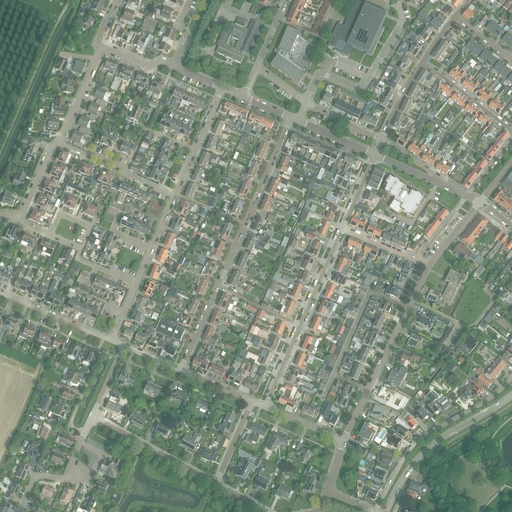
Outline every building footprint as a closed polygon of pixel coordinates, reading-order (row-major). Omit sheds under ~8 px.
[(90,9),(89,11),(97,15),(99,12),(100,13),(104,2),(103,2),(103,0),(91,0),(91,1),(92,3),(94,4),(92,9),(90,9)] [(139,7),(141,2),(136,0),(130,0),(130,1),(128,0),(126,5),(139,11),(140,7),(139,7)] [(304,8),(305,5),(306,3),(298,0),(296,0),(295,4),(304,8)] [(456,8),(461,2),(458,0),(447,0),(447,1),(452,5),(456,8)] [(494,0),(496,1),(491,7),(487,5),(485,8),(490,11),(491,10),(499,0),(494,0)] [(506,0),(499,0),(491,10),(490,12),(491,12),(490,12),(492,14),(499,5),(501,7),(504,4),(506,0)] [(345,27),(344,26),(338,23),(331,39),(332,39),(329,45),(337,48),(336,50),(348,56),(352,46),(367,52),(365,55),(371,58),(384,29),(381,27),(386,14),(358,1),(357,5),(356,4),(345,27)] [(511,3),(508,1),(505,5),(504,7),(502,9),(504,11),(499,18),(501,20),(503,18),(505,15),(511,6),(511,3)] [(174,13),(176,8),(163,2),(162,6),(165,7),(163,11),(171,15),(172,12),(174,13)] [(254,16),(258,8),(259,5),(255,4),(254,6),(250,14),(254,16)] [(301,13),(304,8),(295,4),(293,9),(301,13)] [(124,14),(133,17),(135,13),(137,14),(139,11),(126,5),(124,10),(126,11),(124,14)] [(471,5),(463,15),(463,16),(469,21),(475,13),(472,11),(475,8),(471,5)] [(454,11),(450,8),(448,6),(443,12),(445,14),(449,17),(454,11)] [(299,18),(301,15),(301,13),(293,9),(291,14),(299,18)] [(171,15),(163,11),(161,11),(159,16),(157,15),(155,18),(169,24),(171,19),(169,18),(171,15)] [(438,31),(447,19),(440,14),(439,16),(434,12),(429,18),(421,12),(418,16),(438,31)] [(130,22),(133,17),(124,14),(123,17),(121,16),(119,21),(132,27),(133,23),(130,22)] [(297,23),(299,18),(291,14),(288,20),(289,20),(288,23),(295,26),(296,23),(297,23)] [(485,15),(479,23),(483,26),(489,18),(489,19),(490,18),(492,15),(490,14),(488,17),(486,15),(485,15)] [(85,28),(87,29),(92,31),(93,28),(92,27),(95,20),(87,17),(86,20),(85,20),(85,21),(84,24),(87,25),(85,28)] [(421,31),(429,37),(432,31),(428,28),(425,26),(427,24),(420,19),(421,19),(419,17),(416,20),(418,21),(425,26),(421,31)] [(261,25),(252,21),(248,30),(244,28),(247,22),(238,18),(236,25),(232,23),(227,33),(223,31),(219,42),(218,42),(217,46),(219,47),(216,53),(241,64),(244,57),(242,56),(244,52),(248,54),(251,47),(251,46),(252,43),(253,43),(256,36),(256,35),(257,32),(258,32),(261,25)] [(489,24),(486,28),(492,33),(498,25),(496,24),(492,21),(489,24)] [(458,36),(461,33),(464,29),(457,24),(451,31),(455,34),(458,36)] [(121,40),(124,32),(120,30),(121,27),(117,25),(112,38),(117,40),(118,38),(121,40)] [(498,25),(492,33),(498,38),(501,34),(504,30),(498,25)] [(301,88),(303,82),(312,61),(312,62),(303,55),(309,43),(298,36),(300,32),(288,27),(278,51),(275,49),(274,53),(278,56),(271,66),(299,85),(298,86),(301,88)] [(176,34),(171,32),(161,28),(160,32),(165,34),(162,40),(173,44),(175,39),(174,38),(176,34)] [(134,32),(128,45),(133,47),(134,45),(137,47),(140,39),(136,37),(138,31),(135,30),(134,33),(134,32)] [(124,32),(121,40),(124,41),(123,43),(128,45),(134,32),(130,31),(129,34),(124,32)] [(425,41),(429,37),(421,31),(418,36),(421,39),(425,41)] [(450,41),(455,45),(457,42),(452,38),(454,36),(449,33),(446,38),(450,41)] [(508,45),(511,39),(511,36),(508,33),(505,37),(502,40),(508,45)] [(412,44),(411,47),(419,52),(422,46),(418,44),(414,42),(416,39),(409,35),(407,38),(412,41),(411,43),(412,44)] [(148,53),(150,47),(153,41),(146,38),(145,41),(140,39),(137,47),(140,48),(139,50),(148,53)] [(153,48),(156,49),(155,51),(158,52),(158,50),(167,54),(169,50),(170,50),(173,44),(162,40),(160,46),(155,43),(153,48)] [(472,51),(477,45),(471,40),(468,44),(466,46),(472,51)] [(445,51),(449,45),(443,41),(439,47),(445,51)] [(478,56),(480,53),(483,49),(477,45),(472,51),(478,56)] [(415,57),(419,52),(411,47),(409,49),(407,48),(406,51),(401,48),(399,50),(406,55),(407,52),(415,57)] [(441,56),(445,51),(439,47),(436,52),(441,56)] [(486,62),(491,56),(485,51),(482,55),(480,57),(486,62)] [(432,58),(438,61),(440,57),(441,56),(436,52),(432,58)] [(492,67),(494,64),(497,60),(491,56),(486,62),(492,67)] [(404,57),(401,63),(408,67),(412,62),(408,59),(404,57)] [(448,68),(451,64),(451,63),(449,61),(450,61),(447,59),(443,65),(448,68)] [(60,60),(58,64),(55,69),(60,71),(59,74),(66,77),(69,70),(65,69),(67,63),(60,60)] [(109,71),(112,63),(107,60),(106,62),(104,61),(101,67),(104,68),(104,69),(109,71)] [(86,63),(82,63),(80,62),(80,63),(76,62),(75,65),(72,64),(69,70),(72,71),(72,72),(81,76),(86,63)] [(494,68),(500,73),(505,67),(499,62),(496,66),(494,68)] [(116,74),(119,68),(116,67),(117,65),(112,63),(109,71),(107,74),(113,76),(114,73),(116,74)] [(401,63),(397,68),(401,70),(405,73),(408,67),(401,63)] [(454,79),(459,72),(457,70),(459,67),(457,65),(452,71),(449,75),(454,79)] [(122,69),(119,68),(116,74),(119,75),(118,78),(123,80),(128,69),(122,67),(122,69)] [(500,73),(506,78),(511,71),(505,67),(500,73)] [(128,82),(129,80),(129,79),(132,81),(134,75),(132,74),(133,72),(128,69),(123,80),(128,82)] [(427,78),(429,74),(424,70),(420,76),(426,80),(427,78)] [(486,79),(489,75),(485,72),(483,70),(479,74),(486,79)] [(459,72),(454,79),(458,82),(466,73),(464,71),(461,74),(459,72)] [(392,81),(398,84),(401,78),(397,76),(396,75),(392,73),(389,80),(392,81)] [(134,82),(139,84),(143,76),(138,74),(137,76),(134,75),(132,81),(134,82)] [(143,89),(145,86),(147,87),(150,81),(147,80),(148,78),(143,76),(139,84),(140,84),(138,87),(143,89)] [(422,85),(426,80),(420,76),(417,82),(421,84),(422,85)] [(470,76),(462,85),(467,89),(472,83),(470,81),(473,78),(470,76)] [(72,81),(68,81),(64,80),(64,82),(62,82),(61,89),(63,89),(62,92),(71,93),(71,92),(73,92),(74,84),(72,84),(72,81)] [(438,80),(436,84),(432,90),(434,92),(439,85),(441,81),(438,80)] [(150,81),(147,87),(150,88),(149,91),(154,94),(154,92),(158,83),(153,81),(152,83),(150,81)] [(389,87),(390,88),(395,90),(398,84),(392,81),(391,84),(387,83),(386,85),(389,87)] [(474,85),(472,83),(467,89),(472,93),(475,89),(480,83),(477,81),(474,85)] [(384,97),(390,100),(393,94),(387,91),(384,90),(385,88),(383,87),(379,84),(379,85),(373,82),(371,85),(383,91),(382,93),(385,94),(384,97)] [(158,83),(154,92),(158,94),(158,92),(160,93),(163,94),(165,88),(163,87),(163,85),(158,83)] [(439,94),(441,91),(443,92),(448,87),(443,83),(440,86),(436,92),(437,92),(433,97),(436,99),(440,94),(439,94)] [(419,87),(415,85),(411,91),(417,94),(420,88),(419,87)] [(500,95),(506,88),(503,85),(497,93),(500,95)] [(112,90),(107,89),(103,87),(101,89),(98,88),(96,93),(104,96),(106,93),(110,94),(112,90)] [(176,101),(181,90),(178,89),(179,88),(176,87),(172,96),(175,97),(173,100),(176,101)] [(452,90),(448,87),(443,92),(448,96),(449,95),(451,96),(453,93),(451,92),(452,90)] [(483,87),(479,92),(476,96),(480,100),(485,94),(483,92),(486,89),(483,87)] [(337,88),(335,93),(333,97),(327,94),(323,102),(329,105),(330,104),(333,105),(340,90),(337,88)] [(427,100),(430,101),(433,94),(431,93),(432,92),(427,89),(425,92),(430,95),(427,100)] [(181,90),(176,101),(179,102),(180,99),(182,100),(186,91),(184,90),(183,92),(181,90)] [(183,104),(185,105),(190,94),(188,93),(188,92),(186,91),(182,100),(184,101),(183,104)] [(408,97),(413,99),(414,100),(416,97),(419,98),(420,95),(417,94),(411,91),(408,97)] [(485,103),(488,99),(493,94),(490,92),(488,95),(485,94),(480,100),(485,103)] [(103,100),(104,96),(96,93),(94,97),(97,99),(96,101),(105,105),(106,102),(103,100)] [(453,93),(451,96),(453,98),(452,99),(456,103),(461,97),(456,93),(455,95),(453,93)] [(189,103),(191,104),(195,95),(193,94),(193,96),(190,94),(185,105),(188,106),(189,103)] [(195,95),(191,104),(194,105),(192,108),(195,109),(200,99),(197,98),(197,96),(195,95)] [(386,107),(390,100),(384,97),(382,101),(379,99),(377,102),(381,104),(386,107)] [(461,97),(456,103),(461,107),(462,106),(464,107),(466,104),(465,102),(466,101),(461,97)] [(492,103),(489,106),(494,110),(498,104),(496,102),(499,99),(497,97),(492,103)] [(65,100),(60,99),(57,99),(56,104),(55,113),(64,114),(65,106),(64,105),(65,100)] [(202,100),(200,99),(195,109),(197,110),(198,108),(205,110),(209,101),(202,99),(202,100)] [(367,106),(369,101),(369,100),(368,103),(360,99),(359,102),(364,104),(362,109),(364,111),(367,106)] [(413,103),(411,102),(406,100),(403,106),(410,109),(413,103)] [(425,109),(426,106),(427,106),(430,101),(427,100),(425,104),(419,101),(418,103),(423,106),(424,105),(425,106),(423,108),(425,109)] [(104,108),(105,105),(96,101),(95,104),(91,103),(89,107),(98,111),(99,108),(104,108)] [(334,107),(340,110),(343,104),(337,101),(336,103),(334,107)] [(378,105),(370,101),(369,101),(364,111),(368,112),(372,105),(377,107),(378,105)] [(494,110),(498,114),(502,110),(506,104),(503,102),(501,106),(498,104),(494,110)] [(138,105),(132,103),(131,106),(134,107),(132,112),(140,116),(143,111),(137,108),(138,105)] [(222,112),(226,114),(227,110),(230,111),(233,105),(227,103),(222,112)] [(340,110),(346,113),(349,107),(343,104),(340,110)] [(466,104),(464,107),(466,109),(465,110),(470,114),(475,108),(470,104),(468,105),(466,104)] [(233,105),(230,111),(233,113),(232,116),(234,117),(235,114),(238,108),(233,105)] [(385,109),(381,106),(378,105),(377,107),(376,110),(383,113),(385,109)] [(407,115),(410,109),(403,106),(400,112),(407,115)] [(99,120),(100,117),(96,115),(98,111),(89,107),(87,112),(91,114),(90,116),(99,120)] [(349,107),(346,113),(352,116),(355,110),(349,107)] [(235,114),(241,116),(243,110),(238,108),(235,114)] [(477,118),(480,114),(478,113),(479,111),(475,108),(470,114),(475,117),(476,116),(477,118)] [(243,110),(241,116),(243,117),(241,120),(245,121),(246,119),(249,112),(243,110)] [(358,119),(360,114),(361,112),(355,110),(352,116),(358,119)] [(427,115),(426,115),(432,120),(436,115),(438,112),(435,110),(433,113),(432,113),(430,111),(427,115)] [(132,119),(138,122),(140,116),(132,112),(129,118),(126,116),(125,119),(131,122),(132,119)] [(372,118),(369,117),(370,113),(368,112),(366,115),(365,115),(363,121),(369,124),(372,118)] [(253,122),(255,123),(257,116),(252,114),(248,122),(252,124),(253,122)] [(478,120),(483,124),(488,118),(483,114),(482,116),(480,114),(477,118),(479,119),(478,120)] [(98,120),(99,120),(90,116),(86,115),(85,118),(81,116),(79,121),(88,124),(89,121),(94,122),(95,119),(98,120)] [(164,115),(161,122),(159,126),(161,128),(162,126),(164,127),(169,117),(164,115)] [(399,115),(396,121),(405,126),(406,126),(409,120),(399,115)] [(446,118),(442,123),(447,126),(451,122),(452,123),(453,121),(452,120),(454,117),(451,115),(448,118),(446,118)] [(54,117),(49,117),(47,116),(46,122),(49,122),(49,123),(49,128),(57,129),(58,121),(54,121),(54,117)] [(258,124),(256,127),(259,128),(260,125),(263,119),(257,116),(255,123),(258,124)] [(375,120),(372,118),(369,124),(375,127),(380,118),(377,116),(375,120)] [(168,131),(172,122),(170,121),(172,118),(169,117),(164,127),(167,129),(166,130),(168,131)] [(483,134),(485,131),(489,126),(493,122),(488,118),(483,124),(486,126),(481,132),(483,134)] [(266,127),(269,121),(263,119),(260,125),(266,127)] [(171,131),(174,132),(178,121),(176,120),(175,123),(172,122),(168,131),(171,132),(171,131)] [(86,128),(88,124),(79,121),(77,125),(81,127),(80,130),(89,134),(90,131),(86,128)] [(178,135),(182,126),(180,125),(181,122),(178,121),(174,132),(176,133),(176,134),(178,135)] [(270,142),(276,130),(278,125),(269,121),(266,127),(268,129),(266,134),(264,134),(263,136),(262,136),(261,138),(270,142)] [(393,127),(399,130),(401,127),(404,129),(405,126),(396,121),(393,127)] [(216,128),(222,130),(225,124),(218,122),(216,128)] [(242,132),(242,130),(243,130),(245,126),(244,125),(238,122),(237,124),(236,127),(235,129),(242,132)] [(490,128),(487,131),(489,132),(492,129),(496,125),(493,123),(490,128)] [(181,135),(183,136),(188,125),(185,124),(184,127),(182,126),(178,135),(180,136),(181,135)] [(191,141),(195,132),(189,129),(190,126),(188,125),(183,136),(186,137),(185,138),(191,141)] [(213,134),(218,136),(219,137),(222,130),(216,128),(213,134)] [(408,136),(411,137),(412,138),(416,130),(413,129),(411,134),(405,132),(404,134),(408,136)] [(87,137),(89,134),(80,130),(78,132),(75,131),(73,136),(81,139),(83,136),(87,137)] [(100,143),(105,145),(109,136),(106,134),(107,132),(102,130),(99,137),(102,138),(100,143)] [(499,138),(504,142),(510,135),(505,132),(503,135),(502,134),(499,138)] [(114,138),(109,136),(105,145),(110,147),(112,142),(115,144),(117,139),(118,135),(115,134),(114,138)] [(290,144),(296,146),(300,135),(298,134),(297,136),(294,134),(290,144)] [(301,149),(302,146),(305,139),(302,138),(303,136),(300,135),(296,146),(301,149)] [(82,149),(83,145),(80,143),(81,139),(73,136),(71,140),(74,142),(73,145),(82,149)] [(400,138),(396,143),(404,148),(407,144),(408,143),(407,143),(410,139),(411,137),(408,136),(405,141),(400,138)] [(430,143),(429,144),(433,147),(438,138),(435,136),(430,143)] [(481,138),(490,145),(492,143),(483,136),(481,138)] [(215,146),(218,140),(212,137),(209,143),(215,146)] [(498,142),(495,145),(499,148),(504,142),(499,138),(497,141),(498,142)] [(174,144),(165,140),(163,139),(161,143),(161,144),(171,149),(172,146),(173,147),(174,144)] [(302,146),(308,149),(312,140),(309,139),(308,141),(305,139),(302,146)] [(40,143),(36,141),(32,140),(29,146),(31,147),(29,151),(28,151),(25,158),(34,162),(37,155),(36,154),(40,143)] [(125,154),(129,144),(124,142),(124,141),(121,140),(121,141),(119,145),(122,147),(119,151),(125,154)] [(263,141),(260,140),(259,144),(261,145),(259,150),(266,153),(268,146),(262,143),(263,141)] [(308,149),(314,151),(317,144),(313,143),(314,141),(312,140),(308,149)] [(414,140),(408,150),(412,153),(417,147),(414,146),(417,142),(414,140)] [(443,153),(448,145),(449,143),(446,142),(445,143),(439,151),(443,153)] [(212,152),(215,146),(209,143),(206,150),(212,152)] [(134,152),(136,148),(137,147),(134,145),(133,146),(129,144),(125,154),(130,156),(132,151),(134,152)] [(170,151),(171,149),(161,144),(159,147),(162,148),(161,150),(170,154),(171,152),(170,151)] [(318,156),(319,153),(323,145),(320,144),(320,146),(317,144),(314,151),(312,154),(318,156)] [(319,153),(325,156),(328,149),(325,148),(325,146),(323,145),(319,153)] [(419,149),(417,147),(412,153),(418,157),(424,147),(422,145),(419,149)] [(489,151),(494,155),(499,148),(495,145),(493,148),(492,147),(489,151)] [(329,161),(334,150),(332,149),(331,150),(328,149),(325,156),(330,158),(329,161)] [(422,160),(427,163),(431,156),(429,155),(431,151),(428,149),(422,160)] [(67,159),(69,154),(60,150),(59,152),(58,155),(57,154),(57,155),(67,159)] [(169,156),(170,154),(161,150),(160,152),(157,151),(156,154),(167,158),(168,156),(169,156)] [(266,153),(259,150),(257,155),(254,154),(253,157),(256,159),(257,157),(263,159),(266,153)] [(334,150),(329,161),(334,163),(333,167),(337,168),(341,159),(338,158),(339,154),(336,153),(337,151),(334,150)] [(485,158),(489,161),(494,155),(489,151),(487,154),(487,155),(485,158)] [(202,159),(208,162),(211,163),(212,160),(216,161),(217,158),(205,153),(202,159)] [(166,161),(167,158),(156,154),(155,156),(158,157),(157,159),(166,163),(167,161),(166,161)] [(427,163),(432,166),(438,156),(436,154),(434,158),(431,156),(427,163)] [(65,163),(67,159),(57,155),(56,158),(57,158),(56,160),(62,162),(60,165),(66,167),(67,164),(65,163)] [(348,167),(349,167),(353,158),(347,156),(344,162),(348,163),(343,174),(345,175),(347,172),(348,168),(348,167)] [(297,167),(294,166),(291,164),(293,161),(284,157),(281,163),(290,168),(296,170),(297,167)] [(166,163),(157,159),(154,158),(152,163),(163,167),(164,165),(165,166),(166,163)] [(224,158),(221,165),(228,168),(230,161),(224,158)] [(353,158),(349,167),(351,168),(352,166),(355,167),(358,160),(353,158)] [(206,168),(208,162),(202,159),(199,165),(206,168)] [(255,160),(252,159),(250,163),(253,164),(251,169),(257,172),(260,165),(254,162),(255,160)] [(445,161),(443,159),(436,169),(441,172),(447,163),(444,162),(445,161)] [(482,170),(488,163),(483,160),(481,163),(480,162),(477,166),(482,170)] [(447,163),(441,172),(446,175),(453,166),(448,162),(447,163)] [(81,173),(84,174),(88,165),(87,165),(85,164),(84,164),(83,163),(80,169),(77,168),(76,172),(75,173),(80,175),(81,173)] [(162,170),(163,167),(152,163),(151,165),(154,167),(153,169),(162,173),(163,170),(162,170)] [(290,168),(281,163),(278,170),(287,174),(290,168)] [(60,174),(61,171),(63,172),(66,167),(60,165),(59,167),(54,165),(53,167),(52,167),(51,169),(60,174)] [(85,177),(90,180),(92,180),(94,175),(90,173),(92,168),(90,167),(91,166),(88,165),(84,174),(86,175),(85,177)] [(477,177),(482,170),(477,166),(475,169),(475,170),(473,173),(477,177)] [(319,179),(323,181),(328,170),(324,168),(319,179)] [(365,200),(370,202),(372,203),(374,199),(376,200),(377,197),(383,199),(384,196),(377,193),(378,192),(378,191),(377,190),(384,175),(388,176),(389,174),(388,173),(385,172),(376,168),(374,172),(375,172),(374,174),(373,174),(372,178),(373,178),(372,181),(371,180),(369,184),(370,184),(369,187),(373,189),(372,191),(374,192),(373,195),(368,193),(365,200)] [(60,174),(51,169),(50,170),(51,170),(50,173),(49,175),(55,177),(54,180),(59,182),(62,175),(60,174)] [(161,175),(162,173),(153,169),(152,171),(149,170),(148,172),(159,177),(160,174),(161,175)] [(198,169),(195,175),(201,177),(204,171),(198,169)] [(254,178),(257,172),(251,169),(249,174),(246,173),(244,176),(247,177),(248,176),(254,178)] [(354,170),(352,169),(350,173),(347,172),(345,175),(351,178),(352,174),(353,171),(354,170)] [(26,175),(21,173),(20,172),(17,178),(16,177),(12,185),(22,189),(21,191),(25,182),(23,180),(24,178),(24,179),(26,175)] [(99,177),(96,176),(94,175),(92,180),(94,181),(97,183),(97,184),(100,185),(101,185),(102,185),(107,173),(106,173),(104,172),(103,173),(101,172),(99,177)] [(159,177),(148,172),(147,175),(150,176),(149,178),(158,182),(159,180),(158,179),(159,177)] [(330,172),(329,175),(335,177),(333,184),(345,189),(348,183),(344,181),(345,179),(349,181),(351,178),(345,175),(344,178),(337,175),(336,175),(334,174),(330,172)] [(511,172),(502,185),(506,188),(511,193),(511,172)] [(107,173),(102,185),(102,186),(104,187),(106,186),(109,188),(108,191),(110,192),(111,188),(115,190),(118,183),(114,181),(113,184),(109,182),(111,176),(109,175),(110,175),(107,173)] [(467,179),(472,183),(477,177),(473,173),(471,176),(470,175),(467,179)] [(192,181),(197,183),(199,184),(200,180),(207,183),(208,180),(201,177),(195,175),(192,181)] [(420,208),(426,199),(421,197),(422,196),(417,193),(417,194),(413,191),(412,193),(411,192),(410,193),(403,189),(404,188),(403,188),(405,186),(399,182),(400,182),(396,179),(395,180),(390,176),(385,183),(389,185),(385,192),(389,194),(390,192),(397,197),(390,208),(398,214),(401,210),(414,218),(419,209),(417,208),(418,206),(420,208)] [(243,188),(249,190),(252,184),(246,181),(247,179),(244,178),(242,181),(245,183),(243,188)] [(289,181),(282,178),(280,181),(283,182),(282,184),(287,186),(289,181)] [(307,178),(303,187),(309,189),(309,188),(310,189),(314,182),(312,181),(307,178)] [(465,183),(463,186),(467,189),(472,183),(467,179),(465,182),(465,183)] [(59,182),(54,180),(53,182),(47,180),(46,182),(44,184),(54,189),(55,186),(56,187),(57,186),(58,185),(63,187),(64,184),(59,182)] [(274,180),(271,187),(277,189),(280,183),(274,180)] [(120,192),(117,201),(118,201),(117,203),(118,204),(120,199),(122,196),(127,185),(124,184),(125,183),(122,182),(118,191),(120,192)] [(56,190),(54,189),(44,184),(44,185),(43,187),(44,188),(43,190),(48,192),(47,195),(53,197),(56,190)] [(188,190),(194,193),(197,187),(191,184),(188,190)] [(211,188),(210,191),(214,193),(216,190),(218,185),(215,184),(213,188),(211,188)] [(129,186),(127,185),(122,196),(124,197),(125,194),(128,195),(132,186),(130,185),(129,186)] [(134,187),(132,186),(128,195),(130,196),(129,199),(131,200),(136,189),(133,188),(134,187)] [(268,193),(272,195),(274,196),(276,193),(281,195),(283,192),(280,191),(277,189),(271,187),(268,193)] [(249,190),(243,188),(240,193),(238,192),(236,195),(239,196),(240,195),(246,197),(249,190)] [(138,190),(136,189),(131,200),(134,201),(135,199),(137,199),(141,190),(139,189),(138,190)] [(143,191),(141,190),(137,199),(139,200),(138,203),(141,204),(145,193),(143,192),(143,191)] [(192,199),(194,193),(188,190),(186,196),(192,199)] [(498,190),(491,199),(496,203),(496,202),(503,194),(498,190)] [(341,200),(344,194),(337,191),(336,194),(332,193),(329,201),(337,204),(339,200),(341,200)] [(6,192),(3,198),(1,202),(5,204),(6,203),(12,206),(13,203),(14,203),(15,199),(12,198),(13,195),(8,193),(6,192)] [(66,194),(64,198),(67,199),(64,205),(66,206),(69,208),(73,198),(74,196),(72,195),(70,194),(69,194),(66,193),(66,194)] [(148,200),(151,201),(153,195),(148,193),(148,194),(145,193),(141,204),(143,205),(144,202),(147,203),(148,200)] [(503,194),(496,202),(501,206),(507,198),(503,194)] [(37,199),(47,204),(49,199),(51,200),(53,197),(47,195),(46,197),(40,195),(40,197),(39,197),(38,199),(37,199)] [(73,198),(69,208),(72,209),(72,208),(74,209),(77,204),(79,205),(81,200),(79,198),(74,196),(73,198)] [(233,200),(231,205),(234,207),(241,209),(244,203),(238,200),(238,198),(235,197),(234,200),(233,200)] [(272,200),(271,199),(266,197),(263,204),(269,206),(269,207),(275,209),(276,206),(271,204),(272,200)] [(507,198),(501,206),(505,209),(511,201),(507,198)] [(42,207),(41,210),(46,212),(47,209),(45,208),(47,204),(37,199),(38,200),(37,202),(37,203),(36,205),(42,207)] [(184,200),(181,208),(188,211),(190,212),(192,207),(194,208),(196,205),(184,200)] [(85,202),(83,206),(86,208),(83,213),(85,214),(85,215),(88,216),(92,207),(90,206),(91,204),(85,201),(85,202)] [(92,207),(88,216),(91,217),(93,218),(95,212),(98,213),(100,208),(98,207),(99,204),(94,202),(92,207)] [(309,213),(310,210),(315,212),(317,207),(310,204),(307,203),(304,211),(309,213)] [(260,210),(265,212),(266,213),(269,207),(269,206),(263,204),(260,210)] [(329,212),(335,215),(337,208),(328,204),(327,207),(330,208),(329,212)] [(230,205),(228,210),(229,211),(228,214),(231,215),(232,213),(238,216),(241,209),(234,207),(231,205),(230,205)] [(201,207),(197,215),(203,217),(207,210),(201,207)] [(181,208),(178,214),(185,217),(188,211),(181,208)] [(31,214),(41,218),(42,216),(44,217),(46,212),(41,210),(40,212),(34,210),(33,212),(33,211),(31,214)] [(420,217),(419,220),(422,223),(423,223),(424,220),(427,217),(425,216),(428,212),(425,210),(420,217)] [(438,213),(445,218),(449,213),(444,210),(442,213),(439,211),(438,213)] [(300,219),(303,220),(309,222),(312,217),(308,216),(309,213),(303,211),(300,219)] [(332,221),(335,215),(329,212),(327,216),(324,214),(322,217),(332,221)] [(372,215),(393,225),(396,219),(395,218),(393,220),(375,212),(372,215)] [(357,228),(359,222),(361,219),(357,217),(359,214),(356,213),(351,225),(357,228)] [(437,220),(441,223),(445,218),(438,213),(437,214),(439,216),(436,219),(437,220)] [(30,219),(38,223),(42,225),(43,222),(40,221),(41,218),(31,214),(31,215),(30,217),(31,218),(30,219)] [(123,217),(121,221),(119,226),(122,227),(122,226),(125,227),(129,216),(127,215),(125,217),(123,217)] [(494,235),(496,233),(499,230),(480,215),(477,218),(477,219),(464,236),(463,236),(460,239),(470,247),(478,236),(481,233),(485,227),(494,235)] [(132,217),(129,216),(125,227),(127,228),(127,229),(129,230),(133,221),(131,220),(132,217)] [(256,224),(262,227),(265,220),(259,217),(256,224)] [(174,224),(181,227),(183,221),(176,218),(174,224)] [(131,230),(134,231),(138,220),(136,219),(135,222),(133,221),(129,230),(131,231),(131,230)] [(136,233),(138,234),(142,225),(140,224),(141,221),(138,220),(134,231),(136,232),(136,233)] [(323,224),(322,228),(328,231),(330,225),(321,220),(320,223),(323,224)] [(359,222),(357,228),(363,231),(367,221),(365,220),(363,223),(359,222)] [(433,225),(437,228),(441,223),(437,220),(433,225)] [(371,222),(369,228),(367,232),(373,235),(376,229),(377,225),(371,222)] [(148,224),(146,223),(144,226),(142,225),(138,234),(140,235),(141,234),(143,235),(148,224)] [(227,223),(224,229),(231,232),(233,226),(227,223)] [(150,225),(148,224),(143,235),(146,236),(145,237),(148,238),(152,229),(149,228),(150,225)] [(181,227),(174,224),(171,230),(181,234),(180,236),(186,239),(187,236),(182,233),(184,228),(181,227)] [(268,229),(265,228),(262,227),(256,224),(253,231),(259,233),(261,230),(266,232),(268,229)] [(433,234),(437,228),(433,225),(432,226),(431,225),(428,230),(433,234)] [(4,231),(2,237),(7,239),(8,240),(15,243),(18,236),(14,235),(17,229),(10,226),(7,232),(4,231)] [(315,233),(320,235),(325,237),(328,231),(322,228),(320,232),(316,230),(315,233)] [(376,229),(373,235),(380,238),(381,234),(384,235),(386,229),(384,228),(382,232),(376,229)] [(231,232),(224,229),(222,236),(228,238),(231,232)] [(386,233),(385,235),(383,239),(390,242),(392,236),(393,233),(395,234),(396,231),(392,230),(391,232),(390,232),(389,235),(386,233)] [(425,236),(429,239),(433,234),(428,230),(426,232),(427,233),(425,236)] [(498,242),(501,238),(504,234),(500,230),(488,245),(490,247),(496,240),(498,242)] [(34,250),(35,246),(37,241),(34,240),(35,237),(32,236),(31,236),(25,233),(22,241),(28,244),(27,247),(34,250)] [(309,247),(319,251),(322,244),(314,241),(316,237),(307,233),(306,238),(312,240),(309,247)] [(394,237),(392,243),(398,246),(403,234),(400,233),(398,235),(400,236),(398,239),(394,237)] [(106,235),(105,238),(116,242),(117,240),(118,241),(119,238),(110,234),(109,237),(106,235)] [(178,237),(174,236),(169,234),(167,240),(174,243),(175,239),(177,239),(178,237)] [(403,234),(398,246),(405,249),(408,243),(405,241),(407,236),(403,234)] [(503,245),(506,242),(509,238),(505,234),(493,248),(495,250),(501,243),(503,245)] [(257,238),(255,237),(251,235),(248,242),(254,245),(257,246),(260,247),(264,249),(266,246),(256,241),(257,238)] [(106,242),(105,244),(115,248),(116,246),(114,245),(116,242),(105,238),(104,240),(106,242)] [(346,248),(349,249),(350,245),(354,247),(353,249),(354,249),(357,241),(350,238),(346,248)] [(424,239),(422,238),(419,242),(418,241),(415,246),(420,250),(424,245),(421,243),(424,239)] [(215,243),(213,248),(216,249),(222,252),(225,245),(219,243),(220,241),(216,239),(215,243)] [(291,239),(288,246),(294,249),(297,241),(291,239)] [(167,240),(164,246),(174,250),(176,247),(177,244),(174,243),(167,240)] [(506,242),(501,249),(508,254),(511,248),(511,240),(509,244),(506,242)] [(51,255),(53,251),(55,247),(49,244),(49,243),(42,241),(40,246),(37,244),(35,249),(34,253),(39,255),(40,250),(51,255)] [(354,249),(357,251),(356,252),(359,253),(363,243),(357,241),(354,249)] [(251,251),(254,245),(248,242),(245,249),(251,251)] [(102,245),(101,247),(111,252),(112,250),(114,250),(115,248),(105,244),(104,246),(102,245)] [(476,260),(478,258),(460,244),(453,253),(455,255),(456,256),(463,261),(467,256),(469,258),(471,256),(476,260)] [(367,252),(370,254),(373,248),(367,245),(362,255),(365,256),(367,252)] [(412,250),(417,254),(420,250),(415,246),(413,247),(409,245),(408,248),(411,250),(412,250)] [(101,253),(110,257),(111,255),(110,254),(111,252),(101,247),(100,250),(102,251),(101,253)] [(307,253),(312,255),(316,257),(319,251),(309,247),(307,253)] [(375,260),(377,255),(379,251),(373,248),(370,254),(374,256),(372,259),(375,260)] [(219,259),(222,252),(216,249),(213,254),(210,253),(207,252),(206,255),(212,258),(213,256),(219,259)] [(65,250),(63,255),(61,259),(65,260),(64,263),(68,266),(72,257),(69,256),(71,253),(63,250),(65,250)] [(160,256),(166,259),(168,255),(170,256),(171,253),(162,250),(160,256)] [(387,261),(388,260),(390,255),(383,252),(380,258),(384,260),(382,263),(385,265),(387,261)] [(110,257),(101,253),(100,256),(97,254),(97,256),(96,257),(107,261),(108,259),(110,259),(110,257)] [(249,256),(247,255),(243,253),(240,260),(246,263),(249,256)] [(106,264),(107,261),(96,257),(97,256),(94,255),(91,254),(90,257),(98,260),(97,263),(106,267),(107,264),(106,264)] [(157,262),(161,264),(165,265),(166,263),(165,262),(166,259),(160,256),(157,262)] [(393,257),(390,263),(396,265),(399,259),(393,257)] [(480,265),(484,260),(479,257),(475,262),(480,265)] [(300,258),(299,261),(302,262),(312,266),(315,261),(310,259),(307,258),(306,261),(300,258)] [(186,259),(182,267),(187,269),(190,261),(187,260),(186,259)] [(207,268),(214,271),(216,264),(210,262),(211,260),(208,259),(207,262),(210,263),(207,268)] [(296,259),(295,262),(296,262),(295,264),(300,266),(300,267),(303,269),(302,269),(305,270),(310,272),(312,266),(302,262),(299,261),(296,259)] [(341,259),(339,265),(345,268),(346,264),(350,266),(351,263),(341,259)] [(246,263),(240,260),(237,267),(243,269),(246,263)] [(293,267),(285,264),(281,261),(276,272),(279,274),(283,266),(284,266),(283,268),(291,272),(293,267)] [(402,261),(399,268),(410,273),(413,267),(402,261)] [(339,265),(336,271),(347,276),(349,270),(345,268),(339,265)] [(155,266),(153,272),(160,275),(162,269),(155,266)] [(481,266),(476,273),(479,275),(484,269),(481,266)] [(211,278),(214,271),(207,268),(205,274),(202,272),(201,275),(204,277),(205,275),(211,278)] [(368,269),(366,273),(365,273),(364,276),(367,277),(372,280),(374,277),(369,275),(371,270),(371,269),(370,270),(368,269)] [(461,275),(451,270),(445,281),(449,283),(443,295),(442,295),(441,297),(438,295),(438,296),(439,297),(438,299),(441,300),(441,302),(442,302),(440,305),(443,306),(446,301),(451,304),(462,282),(465,283),(468,277),(461,273),(461,275)] [(7,271),(2,283),(8,285),(10,280),(11,278),(8,276),(10,272),(7,271)] [(232,278),(238,281),(241,274),(235,271),(232,278)] [(295,273),(297,274),(301,276),(299,280),(305,282),(308,276),(302,273),(296,271),(295,273)] [(150,278),(154,280),(157,281),(160,275),(153,272),(150,278)] [(303,287),(299,285),(292,282),(293,279),(284,275),(282,280),(292,284),(291,285),(290,285),(289,288),(300,293),(303,287)] [(332,281),(336,283),(341,285),(344,277),(340,275),(340,277),(335,275),(332,281)] [(361,275),(358,281),(364,284),(366,278),(361,275)] [(96,286),(95,288),(97,289),(102,279),(99,278),(100,277),(97,276),(93,285),(96,286)] [(201,282),(199,287),(205,290),(208,283),(202,280),(203,279),(200,277),(199,281),(201,282)] [(403,289),(404,286),(407,280),(401,277),(399,280),(396,279),(393,285),(403,289)] [(235,288),(237,283),(238,281),(232,278),(229,285),(235,288)] [(490,287),(495,282),(490,278),(486,284),(490,287)] [(24,279),(22,282),(19,290),(25,292),(26,290),(28,292),(31,285),(34,286),(35,284),(24,279)] [(103,289),(107,280),(105,279),(104,280),(102,279),(97,289),(98,290),(99,290),(99,291),(101,288),(103,289)] [(14,287),(19,290),(22,282),(17,280),(14,287)] [(148,282),(145,288),(153,291),(155,285),(148,282)] [(110,292),(112,293),(116,284),(114,283),(114,284),(111,283),(106,293),(109,295),(110,292)] [(330,285),(327,291),(334,294),(335,290),(339,291),(340,289),(330,285)] [(41,286),(39,289),(36,297),(42,300),(43,298),(45,299),(49,290),(46,289),(47,289),(46,287),(44,286),(43,287),(41,286)] [(389,286),(385,296),(389,297),(390,295),(396,298),(397,297),(397,298),(399,295),(398,295),(399,291),(389,286)] [(34,287),(32,290),(30,295),(36,297),(39,289),(34,287)] [(123,288),(120,287),(116,298),(118,299),(119,296),(122,297),(124,291),(126,289),(126,288),(123,287),(123,288)] [(194,291),(192,294),(196,296),(196,294),(202,296),(205,290),(199,287),(197,292),(194,291)] [(152,295),(151,294),(153,291),(145,288),(143,294),(151,297),(152,295)] [(298,299),(300,293),(289,288),(294,291),(293,294),(289,293),(288,295),(298,299)] [(497,288),(493,293),(497,297),(501,292),(497,288)] [(273,291),(269,289),(265,298),(271,300),(274,292),(272,291),(273,291)] [(45,299),(48,300),(47,302),(53,304),(56,297),(51,294),(51,293),(52,291),(49,290),(45,299)] [(504,290),(499,296),(503,300),(509,293),(504,290)] [(327,291),(325,297),(341,304),(344,298),(334,294),(327,291)] [(427,298),(440,305),(442,302),(441,302),(441,300),(438,299),(439,297),(438,296),(438,295),(430,291),(427,298)] [(58,294),(56,297),(53,304),(59,307),(59,305),(62,306),(67,295),(64,293),(63,296),(58,294)] [(224,293),(221,300),(227,303),(230,304),(233,305),(234,302),(231,301),(233,297),(230,296),(224,293)] [(190,299),(188,305),(191,306),(197,309),(200,302),(194,299),(195,297),(192,296),(190,299)] [(74,298),(72,301),(70,300),(66,309),(69,310),(69,309),(72,310),(76,299),(74,298)] [(147,301),(145,300),(141,298),(138,304),(144,307),(147,301)] [(74,312),(76,313),(80,304),(77,303),(79,300),(76,299),(72,310),(74,311),(74,312)] [(221,300),(218,307),(222,309),(224,309),(225,308),(228,310),(229,308),(230,305),(230,304),(227,303),(221,300)] [(286,300),(285,302),(283,306),(293,310),(296,304),(286,300)] [(323,301),(320,307),(327,310),(326,310),(332,312),(335,305),(329,302),(329,303),(323,301)] [(80,304),(76,313),(78,314),(79,313),(81,314),(86,303),(83,302),(82,305),(80,304)] [(348,305),(346,309),(348,310),(349,310),(349,311),(352,312),(353,310),(354,307),(356,304),(356,303),(353,302),(351,305),(348,305)] [(380,308),(380,309),(384,311),(384,310),(389,313),(392,306),(386,303),(383,302),(380,308)] [(86,303),(81,314),(84,315),(83,316),(85,317),(89,308),(87,307),(88,304),(86,303)] [(142,313),(144,307),(138,304),(135,310),(142,313)] [(247,308),(256,313),(257,309),(249,304),(247,308)] [(497,304),(493,309),(492,310),(497,314),(498,313),(500,310),(502,308),(497,304)] [(88,317),(90,318),(95,307),(93,306),(92,309),(89,308),(85,317),(87,318),(88,317)] [(186,310),(184,313),(187,315),(188,313),(194,315),(197,309),(191,306),(189,311),(186,310)] [(293,310),(283,306),(281,312),(290,316),(293,310)] [(98,308),(95,307),(90,318),(93,319),(92,320),(95,321),(99,312),(96,311),(98,308)] [(318,313),(322,315),(329,318),(332,312),(326,310),(327,310),(320,307),(318,313)] [(216,310),(213,317),(220,320),(222,313),(216,310)] [(229,317),(235,319),(234,322),(239,323),(241,317),(235,315),(236,312),(231,310),(229,317)] [(265,313),(260,310),(256,318),(266,322),(266,320),(263,318),(265,313)] [(492,310),(488,316),(493,319),(497,314),(492,310)] [(141,315),(139,315),(134,313),(131,320),(144,326),(143,329),(151,332),(153,328),(141,322),(142,320),(139,319),(141,315)] [(424,328),(424,327),(431,330),(435,320),(440,322),(440,323),(448,326),(451,322),(439,316),(439,318),(431,314),(428,318),(419,313),(415,322),(419,324),(418,326),(419,327),(422,329),(424,328)] [(181,315),(178,323),(182,325),(184,325),(189,327),(192,320),(188,318),(186,317),(182,316),(181,315)] [(372,315),(370,318),(376,321),(383,324),(385,318),(379,315),(377,318),(372,315)] [(488,316),(484,321),(489,324),(493,319),(488,316)] [(3,321),(0,327),(3,329),(4,326),(9,328),(13,319),(10,317),(9,318),(8,317),(5,322),(3,321)] [(210,324),(215,326),(217,326),(219,322),(221,323),(221,324),(224,326),(225,322),(222,321),(220,320),(213,317),(210,324)] [(316,317),(313,323),(319,326),(323,328),(326,321),(316,317)] [(370,318),(369,321),(375,324),(373,327),(375,328),(380,330),(383,324),(376,321),(370,318)] [(16,335),(18,331),(20,327),(16,325),(18,322),(16,321),(16,320),(13,319),(9,328),(14,330),(13,333),(16,335)] [(175,325),(175,326),(160,320),(156,331),(180,342),(185,331),(178,328),(179,327),(175,325)] [(279,324),(277,328),(284,331),(287,325),(277,321),(276,323),(279,324)] [(485,331),(484,330),(488,325),(489,324),(484,321),(478,329),(483,333),(485,331)] [(313,323),(311,329),(315,331),(320,334),(321,331),(318,330),(319,326),(313,323)] [(26,339),(27,336),(31,327),(26,325),(26,327),(23,326),(19,336),(26,339)] [(135,335),(138,329),(139,327),(136,326),(135,328),(133,327),(131,331),(127,329),(124,335),(131,338),(133,334),(135,335)] [(257,336),(260,329),(253,326),(250,333),(254,335),(256,336),(257,336)] [(31,327),(27,336),(32,338),(31,341),(33,342),(34,341),(37,335),(36,335),(34,334),(36,329),(31,327)] [(209,327),(206,334),(212,337),(215,330),(209,327)] [(272,332),(277,334),(282,336),(284,331),(277,328),(276,331),(273,329),(272,332)] [(378,334),(373,332),(368,330),(367,333),(365,337),(369,338),(368,338),(375,341),(378,334)] [(148,341),(149,339),(151,333),(146,331),(145,335),(139,332),(136,340),(143,343),(144,340),(148,341)] [(40,334),(38,333),(37,333),(36,335),(37,335),(34,341),(38,343),(38,342),(39,341),(42,343),(46,334),(41,332),(40,334)] [(48,349),(49,347),(52,339),(50,338),(51,336),(46,334),(42,343),(41,346),(48,349)] [(203,341),(207,343),(209,344),(211,340),(216,343),(218,339),(215,338),(212,337),(206,334),(203,341)] [(423,339),(415,336),(412,334),(407,345),(415,349),(419,342),(421,343),(423,339)] [(479,343),(469,335),(457,349),(467,357),(479,343)] [(261,338),(257,336),(256,336),(253,343),(258,346),(261,338)] [(280,340),(275,338),(270,336),(269,338),(272,339),(271,343),(278,346),(280,340)] [(307,337),(305,343),(315,347),(317,348),(320,340),(314,337),(313,339),(307,337)] [(362,343),(367,345),(372,347),(375,341),(368,338),(369,338),(365,337),(362,343)] [(49,347),(52,349),(53,348),(54,348),(57,349),(61,340),(56,338),(55,340),(52,339),(49,347)] [(152,339),(149,346),(156,349),(157,347),(162,349),(165,343),(161,341),(159,341),(159,342),(152,339)] [(63,354),(64,352),(66,348),(63,347),(65,342),(61,340),(57,349),(61,351),(61,352),(63,354)] [(168,342),(164,351),(168,352),(167,353),(174,357),(177,350),(173,349),(174,345),(168,342)] [(278,346),(271,343),(270,346),(266,345),(265,347),(275,351),(278,346)] [(305,343),(302,349),(312,354),(315,347),(305,343)] [(355,344),(354,348),(361,351),(360,354),(367,357),(370,351),(361,347),(362,345),(360,344),(356,343),(355,344)] [(488,349),(484,345),(481,343),(477,349),(484,355),(488,349)] [(74,360),(75,360),(74,361),(77,362),(78,359),(81,353),(78,351),(80,348),(73,345),(68,355),(67,357),(68,358),(72,360),(74,360)] [(327,352),(333,355),(336,347),(331,345),(327,352)] [(89,367),(89,366),(92,367),(96,359),(93,358),(95,355),(87,351),(83,361),(82,364),(89,367)] [(263,354),(262,357),(265,358),(271,361),(273,355),(269,353),(264,351),(263,354)] [(412,356),(405,353),(401,351),(398,355),(400,356),(396,362),(403,365),(406,359),(412,362),(414,358),(419,361),(421,357),(413,354),(412,356)] [(511,358),(511,357),(509,355),(504,352),(504,353),(505,354),(502,358),(509,363),(511,358)] [(298,359),(304,362),(307,363),(310,357),(300,353),(298,359)] [(364,364),(367,357),(360,354),(358,357),(356,356),(356,358),(353,356),(347,353),(345,357),(354,362),(355,360),(364,364)] [(206,370),(208,366),(209,364),(205,363),(208,357),(205,355),(203,359),(202,361),(199,368),(206,370)] [(260,360),(259,363),(263,365),(268,367),(271,361),(265,358),(262,357),(260,360)] [(193,365),(199,368),(202,361),(195,358),(193,365)] [(497,361),(493,366),(500,373),(507,365),(498,358),(496,360),(497,361)] [(295,366),(300,368),(304,370),(306,367),(302,366),(304,362),(298,359),(295,366)] [(210,372),(216,375),(222,363),(218,362),(217,364),(219,365),(217,368),(212,366),(210,372)] [(223,378),(225,373),(226,372),(219,369),(221,366),(224,367),(225,364),(222,363),(216,375),(223,378)] [(354,371),(360,374),(363,367),(357,365),(354,371)] [(500,373),(493,366),(491,368),(486,374),(495,380),(499,375),(500,373)] [(123,385),(124,382),(132,385),(135,379),(126,375),(128,369),(124,367),(122,373),(121,373),(119,379),(122,381),(120,384),(123,385)] [(259,373),(260,374),(264,376),(267,370),(262,367),(259,373)] [(228,380),(234,383),(238,374),(235,373),(236,369),(233,368),(228,380)] [(291,376),(297,378),(298,375),(301,376),(303,373),(293,369),(291,376)] [(64,381),(71,384),(71,383),(76,385),(78,381),(79,382),(81,378),(80,377),(82,374),(75,371),(74,372),(70,370),(67,377),(66,377),(64,381)] [(241,386),(243,381),(245,376),(242,375),(244,371),(240,370),(238,374),(234,383),(241,386)] [(323,379),(326,372),(320,370),(317,377),(323,379)] [(406,374),(404,373),(399,370),(398,373),(392,370),(387,381),(399,388),(406,374)] [(357,381),(360,374),(354,371),(351,378),(357,381)] [(478,380),(484,385),(488,388),(492,383),(477,371),(475,374),(479,378),(478,380)] [(288,382),(292,384),(297,386),(298,383),(295,382),(297,378),(291,376),(288,382)] [(244,387),(251,390),(254,382),(255,381),(248,378),(244,387)] [(338,388),(339,386),(345,388),(343,393),(348,395),(350,396),(354,389),(336,381),(334,387),(338,388)] [(474,382),(468,388),(470,390),(474,394),(478,397),(481,393),(483,393),(484,392),(484,390),(480,387),(479,386),(480,385),(477,383),(474,381),(474,382)] [(261,383),(258,382),(258,383),(254,382),(251,390),(257,393),(261,383)] [(158,396),(159,393),(161,388),(147,383),(144,390),(158,396)] [(286,405),(291,393),(292,392),(294,387),(287,384),(285,389),(288,390),(285,398),(281,397),(279,402),(286,405)] [(463,392),(459,396),(463,400),(463,401),(463,402),(464,403),(466,403),(467,402),(472,397),(469,394),(470,393),(462,385),(460,388),(462,390),(462,391),(463,392)] [(378,397),(382,399),(388,403),(392,396),(394,397),(396,393),(412,401),(414,398),(394,388),(392,391),(389,389),(388,390),(382,388),(378,397)] [(62,396),(67,399),(71,401),(74,394),(65,389),(62,396)] [(109,401),(106,408),(118,414),(119,411),(120,412),(121,412),(122,411),(123,410),(123,409),(123,408),(122,408),(121,407),(117,405),(122,395),(121,394),(113,390),(111,396),(118,399),(115,404),(113,403),(109,401)] [(186,403),(187,400),(189,396),(177,391),(176,393),(173,391),(170,397),(174,399),(175,398),(186,403)] [(294,406),(296,404),(296,403),(291,401),(294,394),(291,393),(286,405),(294,408),(294,406)] [(436,400),(431,393),(427,396),(428,397),(433,403),(436,400)] [(458,399),(454,396),(450,393),(447,396),(455,402),(458,399)] [(338,398),(335,403),(339,405),(345,408),(348,401),(347,401),(348,399),(346,398),(342,395),(338,394),(336,397),(338,398)] [(38,408),(47,412),(51,401),(43,397),(38,408)] [(445,410),(449,407),(452,405),(447,399),(445,397),(438,402),(445,410)] [(196,406),(201,409),(200,411),(205,413),(209,404),(199,400),(196,406)] [(55,415),(63,418),(67,408),(61,405),(62,402),(58,401),(56,405),(59,407),(55,415)] [(439,411),(435,407),(432,403),(428,407),(422,401),(418,405),(421,409),(422,409),(427,414),(429,412),(433,416),(439,411)] [(320,415),(326,418),(325,420),(326,422),(335,426),(339,417),(329,413),(333,406),(326,403),(320,415)] [(302,412),(307,414),(310,408),(301,404),(300,407),(303,409),(302,412)] [(368,415),(373,417),(379,420),(382,415),(386,417),(389,412),(376,405),(372,412),(370,411),(367,417),(368,415)] [(421,409),(416,413),(414,411),(409,405),(405,409),(408,412),(416,420),(419,417),(422,421),(428,416),(427,414),(422,409),(421,409)] [(317,417),(319,413),(320,412),(310,408),(307,414),(313,417),(314,416),(317,417)] [(133,412),(129,419),(132,420),(131,422),(142,428),(146,419),(133,412)] [(228,412),(226,417),(224,420),(232,424),(233,422),(233,423),(236,416),(228,412)] [(209,413),(208,415),(205,414),(202,419),(208,422),(211,414),(209,413)] [(397,422),(397,423),(408,430),(411,428),(412,430),(417,425),(414,422),(415,421),(410,417),(405,422),(400,418),(399,419),(397,422)] [(44,424),(39,422),(36,420),(34,424),(41,427),(37,435),(44,438),(48,429),(42,427),(44,424)] [(232,424),(224,420),(222,426),(219,425),(218,428),(218,429),(218,430),(219,430),(224,432),(229,434),(230,431),(229,431),(232,424)] [(166,436),(168,431),(169,428),(159,424),(159,422),(156,421),(152,431),(159,434),(159,433),(166,436)] [(362,436),(359,443),(368,448),(376,432),(366,428),(368,424),(365,423),(359,435),(362,436)] [(264,436),(265,434),(267,429),(255,424),(252,431),(254,432),(252,437),(247,435),(244,441),(252,444),(253,442),(256,443),(260,435),(264,436)] [(397,432),(400,434),(404,437),(408,432),(396,424),(394,426),(399,429),(397,432)] [(184,440),(181,445),(194,451),(196,447),(198,443),(202,444),(204,438),(207,432),(204,430),(201,436),(196,434),(193,439),(186,435),(184,440)] [(60,431),(58,436),(62,438),(60,443),(70,447),(72,440),(73,440),(66,437),(68,434),(60,431)] [(280,446),(281,443),(287,446),(290,439),(276,433),(273,440),(272,439),(268,450),(274,452),(277,445),(280,446)] [(227,439),(219,436),(217,442),(221,444),(219,448),(222,450),(227,439)] [(390,441),(388,444),(392,446),(393,446),(397,448),(397,447),(398,448),(402,443),(401,442),(402,441),(394,436),(391,442),(390,441)] [(25,441),(22,448),(26,450),(25,454),(27,455),(31,457),(33,453),(35,454),(35,455),(38,456),(40,450),(35,448),(36,446),(29,443),(25,441)] [(301,448),(299,452),(299,453),(303,455),(300,462),(306,465),(312,452),(306,450),(301,448)] [(51,461),(61,465),(64,458),(58,455),(60,452),(53,449),(51,453),(54,454),(51,461)] [(220,451),(215,449),(214,449),(212,452),(206,449),(202,458),(211,462),(212,460),(215,462),(219,455),(218,454),(220,451)] [(382,463),(385,465),(390,467),(393,460),(388,457),(389,454),(385,452),(384,451),(382,455),(381,458),(384,460),(382,463)] [(128,465),(114,457),(114,458),(116,458),(114,462),(112,461),(108,462),(107,464),(104,462),(105,460),(97,474),(100,469),(104,472),(103,474),(114,480),(117,479),(122,469),(120,468),(123,463),(128,465)] [(245,479),(247,475),(249,471),(250,472),(254,465),(246,461),(245,462),(242,460),(238,467),(240,468),(236,475),(242,478),(245,479)] [(25,480),(26,477),(25,477),(27,474),(30,467),(29,467),(26,465),(21,463),(16,476),(20,478),(25,480)] [(376,466),(372,476),(375,477),(375,478),(379,479),(383,481),(386,474),(385,473),(387,470),(376,466)] [(318,474),(312,472),(310,476),(312,476),(309,484),(306,490),(313,494),(317,485),(318,486),(319,481),(316,480),(318,474)] [(266,490),(268,485),(269,483),(262,479),(263,478),(259,476),(254,486),(258,488),(259,486),(266,490)] [(97,492),(102,494),(104,495),(105,491),(108,484),(99,480),(99,478),(96,486),(98,487),(98,488),(99,489),(97,492)] [(422,486),(412,482),(409,489),(420,494),(420,495),(424,497),(424,495),(421,493),(422,491),(420,490),(422,486)] [(425,482),(422,486),(429,491),(432,487),(425,482)] [(22,487),(17,485),(13,483),(9,493),(8,493),(6,497),(12,500),(14,496),(16,497),(19,491),(20,491),(22,487)] [(54,500),(54,498),(56,494),(54,492),(54,491),(45,486),(42,494),(51,498),(50,499),(54,500)] [(288,499),(290,495),(292,491),(280,486),(276,495),(281,497),(281,496),(288,499)] [(365,490),(363,494),(367,496),(372,498),(372,499),(374,500),(374,499),(375,500),(376,499),(377,499),(378,497),(377,497),(378,493),(377,492),(378,490),(371,487),(370,489),(366,487),(365,490)] [(68,504),(71,496),(73,492),(65,488),(60,500),(68,504)] [(417,494),(413,493),(408,491),(406,497),(415,501),(416,498),(415,497),(417,494)] [(82,501),(84,502),(81,510),(78,508),(77,511),(78,511),(81,511),(83,510),(86,511),(90,511),(94,504),(96,499),(98,500),(87,495),(86,499),(84,498),(85,494),(79,492),(76,499),(82,501)] [(0,511),(7,511),(10,505),(3,502),(1,508),(0,508),(0,511)]
